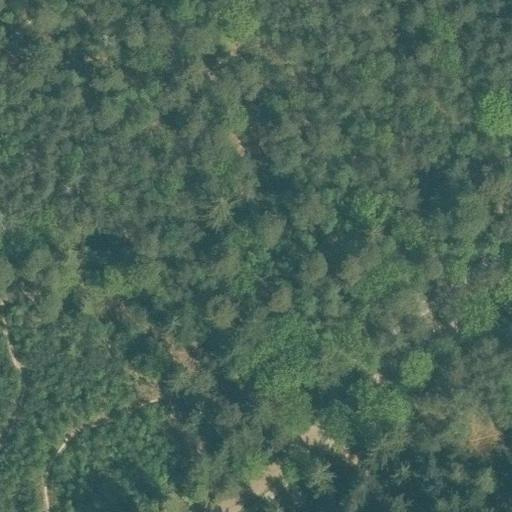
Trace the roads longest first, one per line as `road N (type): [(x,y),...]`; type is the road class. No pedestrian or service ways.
road 1 (track): [(511,284),(344,408)]
road 2 (track): [(344,408),(225,511)]
